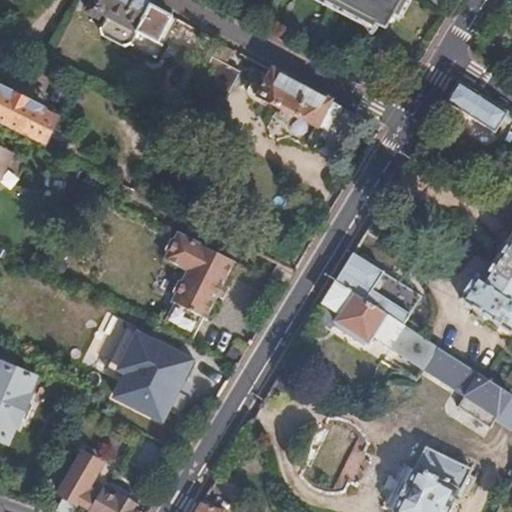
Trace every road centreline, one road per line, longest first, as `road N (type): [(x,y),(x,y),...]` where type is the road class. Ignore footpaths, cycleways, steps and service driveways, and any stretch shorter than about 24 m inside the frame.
road 1 (secondary): [(175,511),(407,124)]
road 2 (residential): [(174,0),(407,124)]
